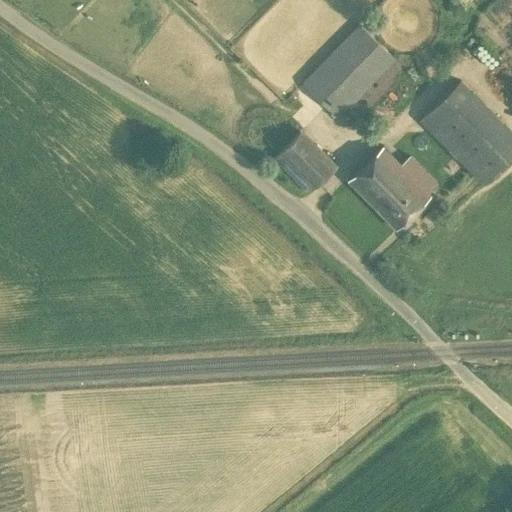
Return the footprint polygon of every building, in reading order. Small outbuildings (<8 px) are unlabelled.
[(457,0),(448,7),(455,17),(464,9),(457,0)] [(359,22),(302,81),(338,117),(345,110),(396,57),(359,22)] [(511,129),(461,78),(419,119),(482,183),(511,153),(511,129)] [(288,143),(273,157),(307,193),(337,164),(302,129),(288,143)] [(383,145),(348,179),(396,227),(430,193),(383,145)]
